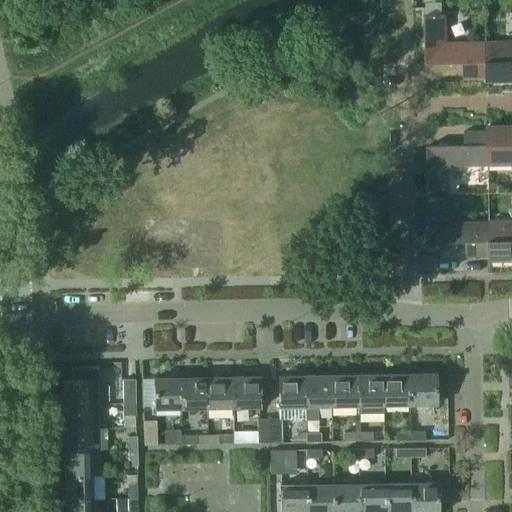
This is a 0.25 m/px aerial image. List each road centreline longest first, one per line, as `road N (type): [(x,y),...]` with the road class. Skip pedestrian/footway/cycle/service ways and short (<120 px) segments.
road 1 (residential): [(2,321),(408,314)]
road 2 (residential): [(408,314),(409,104)]
road 3 (residential): [(475,511),(471,313)]
road 4 (unclassified): [(3,511),(2,321)]
